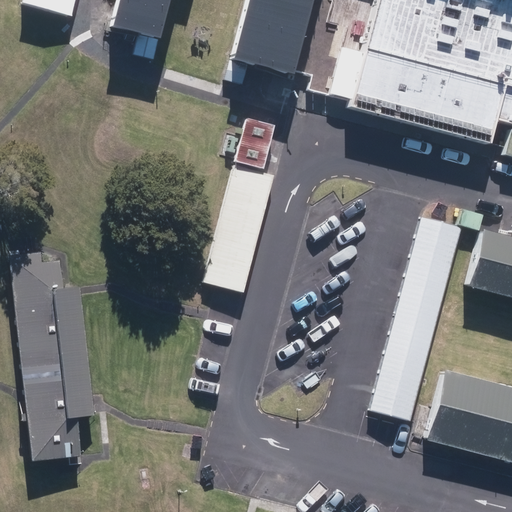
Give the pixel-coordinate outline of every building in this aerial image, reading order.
[(23,0),(23,2),(73,14),(76,0),(23,0)] [(105,0),(95,39),(131,47),(128,58),(138,61),(148,63),(154,41),(146,40),(156,0),(235,0),(216,71),(275,86),(298,0),(105,0)] [(511,0),(369,0),(341,106),(475,142),(481,118),(506,125),(498,156),(511,160),(511,0)] [(226,165),(257,173),(268,130),(239,123),(237,134),(225,131),(218,156),(230,159),(226,165)] [(236,298),(242,293),(272,176),(257,173),(226,165),(213,216),(195,288),(215,293),(236,298)] [(368,410),(410,421),(415,402),(460,228),(451,226),(423,218),(418,217),(368,410)] [(465,285),(511,297),(511,236),(480,228),(478,234),(465,285)] [(27,402),(33,459),(57,457),(73,455),(82,454),(77,416),(95,414),(94,413),(92,395),(81,295),(80,290),(80,286),(70,287),(68,288),(63,288),(60,260),(43,262),(42,250),(10,254),(26,392),(26,397),(27,402)] [(424,441),(511,462),(511,387),(442,370),(432,407),(424,441)] [(202,450),(205,438),(197,436),(194,448),(202,450)] [(257,511),(268,469),(226,459),(214,507),(234,511),(257,511)]
